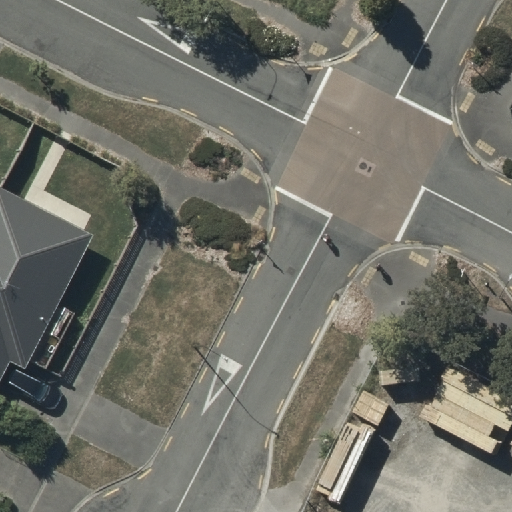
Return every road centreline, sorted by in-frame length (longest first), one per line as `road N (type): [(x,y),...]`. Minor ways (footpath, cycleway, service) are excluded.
road 1 (residential): [(364,156),(173,511)]
road 2 (residential): [(61,0),(364,156)]
road 3 (residential): [(447,0),(364,156)]
road 4 (residential): [(364,156),(511,232)]
